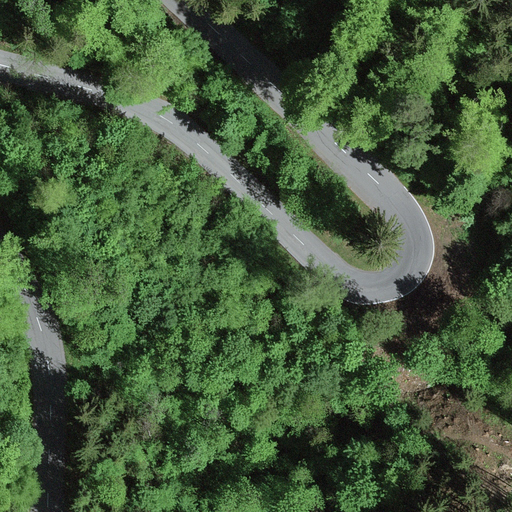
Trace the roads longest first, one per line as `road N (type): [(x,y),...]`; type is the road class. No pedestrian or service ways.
road 1 (unclassified): [(0,63),(148,110),(245,180),(313,254),(370,288),(414,271),(416,232),(190,0)]
road 2 (unclassified): [(38,511),(47,347),(0,247)]
